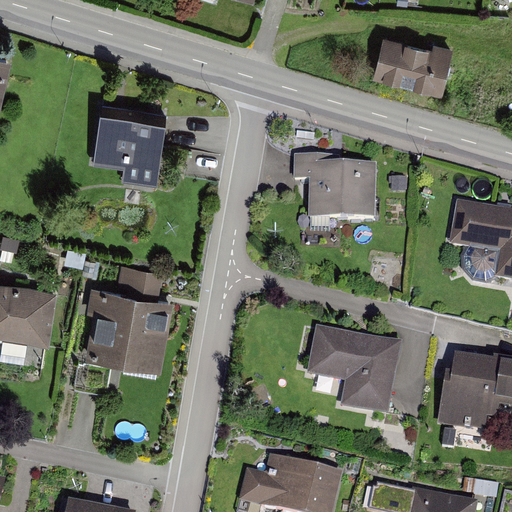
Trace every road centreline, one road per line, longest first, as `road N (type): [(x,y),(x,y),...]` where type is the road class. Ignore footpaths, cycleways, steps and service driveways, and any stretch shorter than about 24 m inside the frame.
road 1 (residential): [(186,511),(233,275),(258,80)]
road 2 (tertiary): [(258,80),(0,0)]
road 3 (tertiary): [(511,154),(258,80)]
